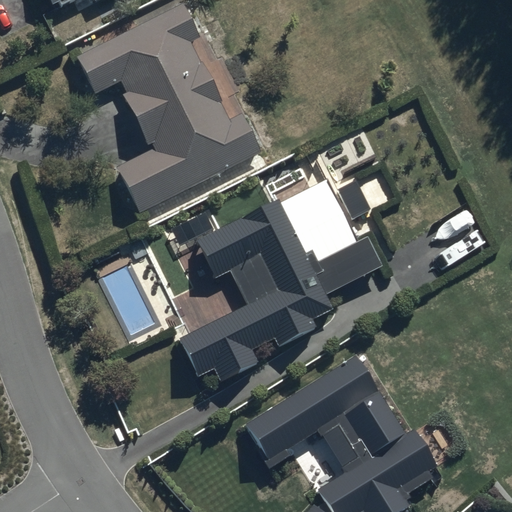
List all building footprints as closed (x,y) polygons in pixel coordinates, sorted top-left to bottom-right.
[(47,0),(53,11),(73,0),(90,0),(93,5),(101,0),(47,0)] [(115,168),(138,214),(259,153),(240,116),(229,122),(189,44),(198,39),(181,6),(75,59),(93,96),(119,83),(124,94),(120,96),(149,151),(115,168)] [(276,202),(195,241),(212,278),(230,269),(247,305),(177,339),(196,378),(213,370),(220,383),(257,364),(250,350),(272,339),(276,347),(315,328),(312,321),(331,312),(324,297),(379,269),(365,240),(357,244),(326,182),(278,205),(276,202)] [(368,212),(353,183),(336,192),(351,220),(368,212)] [(354,357),(244,427),(271,472),(291,459),(286,452),(316,434),(318,438),(337,427),(357,459),(340,469),(344,476),(316,492),(322,504),(316,510),(313,507),(308,511),(403,511),(408,509),(405,504),(409,501),(405,495),(430,478),(426,473),(433,468),(410,432),(404,436),(354,357)]
